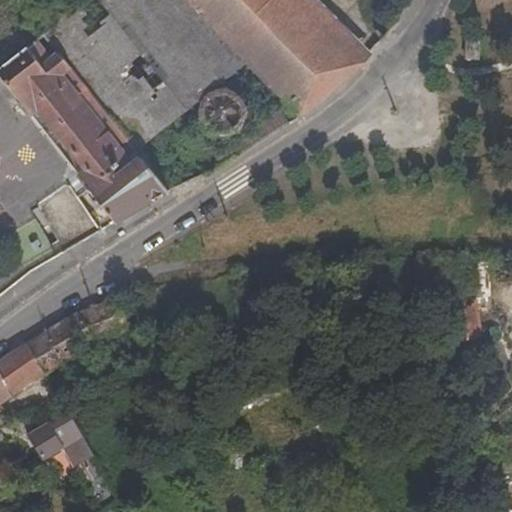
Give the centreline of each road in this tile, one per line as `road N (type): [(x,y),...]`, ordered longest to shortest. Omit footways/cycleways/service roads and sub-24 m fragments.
road 1 (residential): [(438,0),(397,63),(331,119),(59,289),(0,335)]
road 2 (track): [(511,236),(352,246),(59,289)]
